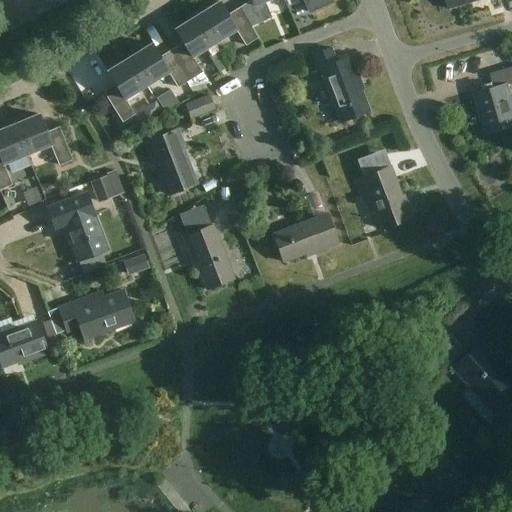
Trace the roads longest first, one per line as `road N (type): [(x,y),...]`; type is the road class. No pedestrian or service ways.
road 1 (residential): [(511,272),(458,207),(370,0)]
road 2 (residential): [(0,97),(62,68),(158,0)]
